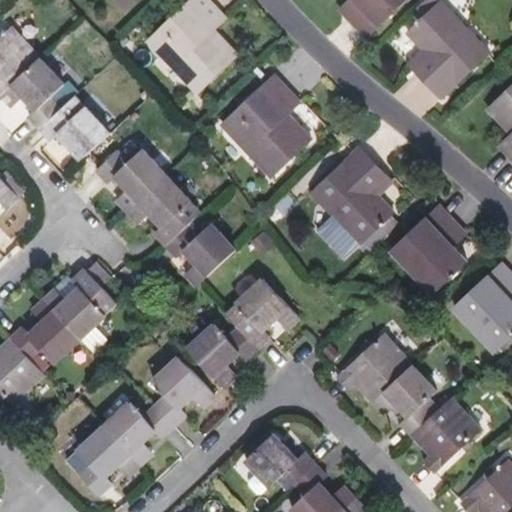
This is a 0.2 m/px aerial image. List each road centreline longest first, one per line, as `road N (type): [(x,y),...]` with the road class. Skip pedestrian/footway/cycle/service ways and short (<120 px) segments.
road 1 (residential): [(419,511),(311,394),(295,389),(280,393),(147,511)]
road 2 (residential): [(271,0),(322,55),(511,216)]
